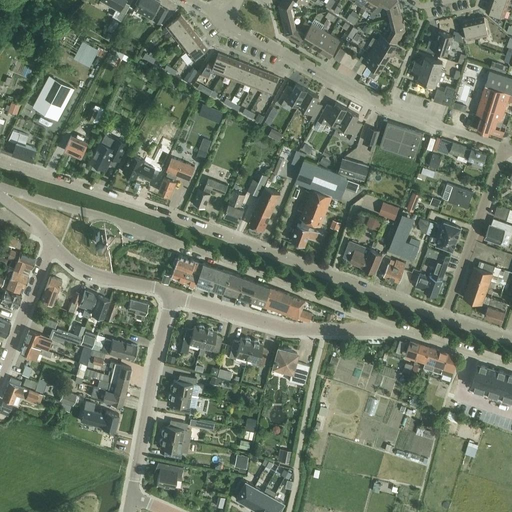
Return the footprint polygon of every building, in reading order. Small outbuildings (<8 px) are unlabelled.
[(120,20),(129,4),(124,1),(124,0),(102,0),(116,8),(112,15),(120,20)] [(160,23),(168,9),(162,6),(161,7),(158,6),(160,2),(157,0),(139,0),(134,9),(160,23)] [(279,8),(282,19),(293,17),(290,6),(293,0),(280,0),(281,1),(280,8),(279,8)] [(366,0),(363,6),(372,11),(373,10),(379,0),(378,0),(366,0)] [(388,6),(390,18),(402,15),(399,3),(398,3),(395,0),(378,0),(379,0),(388,6)] [(489,0),(485,11),(503,17),(507,7),(489,0)] [(166,25),(173,34),(188,23),(181,14),(166,25)] [(393,29),(387,38),(397,44),(403,34),(402,33),(404,25),(402,15),(390,18),(393,29)] [(473,19),(477,37),(488,34),(483,16),(473,19)] [(300,43),(302,38),(305,33),(310,23),(305,20),(299,30),(295,27),(293,17),(282,19),(285,30),(286,30),(290,36),(290,37),(300,43)] [(113,19),(107,29),(113,32),(118,22),(113,19)] [(466,39),(477,37),(473,19),(462,21),(466,39)] [(302,38),(311,44),(321,28),(311,22),(310,23),(305,33),(302,38)] [(188,23),(173,34),(179,43),(194,31),(188,23)] [(365,25),(362,30),(368,33),(371,29),(365,25)] [(321,28),(311,44),(320,49),(330,33),(321,28)] [(194,31),(179,43),(186,51),(201,40),(194,31)] [(447,54),(453,35),(439,31),(436,42),(433,50),(447,54)] [(330,33),(320,49),(330,55),(340,39),(330,33)] [(370,41),(391,53),(397,44),(387,38),(381,34),(377,39),(373,36),(370,41)] [(82,40),(74,57),(90,65),(99,49),(82,40)] [(201,40),(186,51),(193,60),(207,48),(201,40)] [(430,40),(427,49),(433,51),(433,50),(436,42),(430,40)] [(373,46),(369,53),(385,62),(391,53),(370,41),(369,44),(373,46)] [(333,58),(340,62),(346,52),(340,48),(333,58)] [(156,58),(146,52),(143,57),(153,62),(156,58)] [(208,61),(199,75),(207,78),(211,70),(221,74),(228,57),(218,52),(213,63),(208,61)] [(346,52),(340,62),(346,66),(352,55),(346,52)] [(361,55),(359,59),(363,62),(364,62),(368,65),(373,68),(380,72),(385,62),(369,53),(366,58),(365,58),(361,55)] [(352,55),(346,66),(351,69),(357,59),(352,55)] [(414,65),(443,75),(445,71),(440,69),(442,62),(425,56),(423,63),(415,61),(414,65)] [(228,57),(221,74),(231,78),(238,61),(228,57)] [(357,59),(351,69),(357,72),(363,62),(359,59),(357,59)] [(490,67),(505,72),(508,66),(492,60),(490,67)] [(238,61),(231,78),(241,82),(248,65),(238,61)] [(363,62),(357,72),(361,75),(363,73),(368,65),(364,62),(363,62)] [(164,68),(174,74),(177,70),(167,64),(164,68)] [(248,65),(241,82),(251,86),(258,69),(248,65)] [(368,65),(363,73),(368,76),(373,68),(368,65)] [(442,79),(443,75),(414,65),(412,70),(420,73),(418,79),(435,85),(437,77),(442,79)] [(258,69),(251,86),(261,90),(268,73),(258,69)] [(511,93),(511,77),(490,70),(476,113),(481,115),(476,130),(487,134),(490,127),(494,128),(497,120),(500,121),(510,93),(511,93)] [(189,72),(185,78),(191,82),(195,75),(189,72)] [(268,73),(261,90),(271,94),(278,77),(268,73)] [(57,119),(74,88),(49,75),(33,106),(57,119)] [(155,77),(151,85),(158,88),(162,81),(155,77)] [(287,99),(299,105),(307,89),(296,83),(293,88),(287,85),(278,101),(284,104),(287,99)] [(447,85),(445,91),(453,94),(455,88),(447,85)] [(307,89),(299,105),(309,111),(306,116),(313,120),(322,104),(316,101),(319,96),(307,89)] [(437,89),(433,100),(441,103),(445,91),(437,89)] [(445,91),(441,103),(449,105),(453,94),(445,91)] [(232,100),(229,105),(238,110),(241,105),(232,100)] [(12,102),(9,111),(17,114),(20,105),(12,102)] [(324,123),(325,122),(336,128),(347,108),(336,102),(333,107),(326,104),(318,119),(324,123)] [(223,112),(203,103),(199,114),(219,122),(223,112)] [(92,106),(86,117),(93,121),(96,116),(99,110),(92,106)] [(255,114),(252,112),(244,108),(242,112),(253,118),(255,114)] [(347,108),(336,128),(347,134),(347,135),(353,139),(362,123),(356,120),(359,114),(347,108)] [(259,113),(255,119),(260,122),(264,116),(259,113)] [(423,132),(387,120),(379,146),(415,157),(423,132)] [(69,125),(58,145),(65,148),(64,150),(81,158),(88,142),(87,141),(90,134),(75,127),(75,128),(69,125)] [(379,130),(369,127),(364,140),(369,142),(367,148),(373,149),(379,130)] [(268,135),(279,140),(282,133),(271,128),(268,135)] [(32,159),(36,148),(25,144),(28,135),(12,129),(9,139),(17,142),(13,153),(32,159)] [(105,169),(109,161),(108,161),(110,156),(118,160),(126,143),(115,137),(114,139),(104,134),(100,142),(99,141),(89,161),(105,169)] [(255,136),(253,142),(258,145),(261,139),(255,136)] [(441,137),(437,150),(448,154),(449,151),(458,154),(457,158),(466,162),(467,159),(472,161),(473,160),(482,163),(486,154),(486,153),(471,148),(470,149),(465,147),(466,146),(441,137)] [(305,143),(302,149),(309,153),(312,147),(305,143)] [(127,160),(122,171),(136,177),(137,174),(148,180),(151,174),(156,176),(168,152),(160,149),(154,162),(145,158),(144,160),(130,154),(128,159),(127,158),(127,160)] [(200,150),(197,158),(205,161),(208,153),(200,150)] [(295,181),(312,187),(332,194),(340,197),(347,179),(341,173),(303,160),(305,155),(295,151),(291,164),(301,167),(295,181)] [(432,156),(428,166),(435,169),(439,158),(432,156)] [(189,179),(194,166),(172,157),(167,170),(168,170),(166,176),(164,176),(158,191),(170,195),(176,180),(175,180),(177,174),(189,179)] [(338,171),(353,176),(357,162),(342,158),(338,171)] [(357,162),(353,176),(364,179),(368,166),(357,162)] [(276,166),(273,174),(275,175),(277,176),(281,168),(276,166)] [(421,172),(433,177),(435,170),(423,166),(421,172)] [(253,178),(247,190),(253,193),(259,195),(268,175),(262,172),(259,181),(253,178)] [(211,188),(217,191),(224,194),(228,185),(221,182),(208,177),(205,186),(203,190),(198,188),(193,203),(205,207),(210,193),(209,193),(211,188)] [(347,179),(344,187),(356,191),(359,183),(347,179)] [(447,183),(442,197),(448,199),(448,200),(468,207),(473,191),(453,184),(453,185),(447,183)] [(263,230),(280,193),(264,186),(248,223),(263,230)] [(298,223),(291,239),(305,245),(308,236),(315,238),(318,231),(308,227),(311,221),(320,224),(332,194),(312,187),(310,191),(305,189),(298,209),(303,211),(300,217),(303,218),(301,224),(298,223)] [(240,207),(245,194),(234,190),(224,215),(240,221),(244,209),(240,207)] [(413,211),(420,194),(413,192),(406,209),(413,211)] [(432,197),(430,202),(438,206),(440,200),(432,197)] [(384,201),(379,213),(394,220),(399,207),(384,201)] [(507,213),(508,208),(497,204),(495,210),(507,213)] [(494,215),(505,219),(507,213),(495,210),(494,215)] [(403,213),(388,249),(407,256),(414,259),(415,256),(418,247),(404,242),(414,218),(403,213)] [(370,214),(366,224),(378,229),(382,219),(370,214)] [(489,223),(484,238),(500,243),(508,246),(511,233),(511,223),(493,217),(491,224),(489,223)] [(334,220),(331,227),(337,230),(340,222),(334,220)] [(436,244),(452,250),(461,227),(444,221),(436,244)] [(106,246),(107,246),(108,245),(108,244),(109,243),(110,243),(110,242),(110,241),(111,239),(111,238),(110,237),(110,236),(110,235),(109,234),(108,234),(108,233),(107,232),(106,232),(105,231),(104,231),(103,231),(101,231),(100,232),(99,232),(99,233),(98,233),(97,234),(96,235),(96,236),(95,237),(95,238),(95,239),(95,240),(95,241),(96,242),(96,243),(97,244),(98,245),(99,245),(99,246),(100,246),(102,247),(103,247),(104,247),(105,246),(106,246)] [(7,235),(3,244),(10,247),(14,237),(7,235)] [(350,240),(344,257),(351,260),(350,261),(363,266),(369,251),(370,249),(370,248),(350,240)] [(425,254),(431,257),(438,259),(447,262),(450,255),(428,247),(425,254)] [(23,265),(31,268),(35,258),(19,252),(10,249),(7,256),(11,258),(8,265),(21,270),(23,265)] [(369,251),(363,266),(363,267),(376,272),(383,254),(371,249),(370,249),(369,251)] [(172,276),(196,284),(204,263),(179,254),(172,276)] [(403,268),(406,263),(396,259),(394,264),(389,262),(384,275),(399,281),(404,268),(403,268)] [(441,280),(447,262),(438,259),(434,272),(433,277),(430,276),(420,273),(416,286),(425,289),(424,291),(437,295),(442,280),(441,280)] [(474,265),(463,297),(487,305),(484,315),(502,322),(506,310),(504,309),(507,302),(485,294),(490,279),(501,283),(501,282),(505,284),(509,271),(485,262),(480,261),(477,267),(474,265)] [(204,263),(196,284),(197,284),(198,281),(210,285),(217,267),(204,263)] [(217,267),(210,285),(224,290),(230,271),(217,267)] [(12,269),(6,286),(22,292),(24,287),(28,275),(12,269)] [(225,288),(237,292),(243,276),(230,272),(225,288)] [(163,273),(160,281),(167,284),(170,275),(163,273)] [(49,275),(44,291),(40,300),(52,304),(61,280),(49,275)] [(243,276),(237,292),(251,297),(257,281),(243,276)] [(257,281),(251,297),(264,302),(270,286),(257,281)] [(0,299),(17,306),(21,294),(0,286),(0,285),(0,290),(3,291),(0,299)] [(301,309),(305,300),(270,286),(264,303),(309,321),(312,313),(301,309)] [(96,294),(84,290),(79,306),(84,308),(81,315),(88,317),(96,294)] [(71,300),(67,310),(74,312),(77,303),(80,294),(74,292),(71,300)] [(102,318),(109,299),(98,295),(91,314),(102,318)] [(143,320),(147,303),(129,298),(127,309),(135,311),(133,317),(143,320)] [(111,321),(118,302),(111,300),(104,319),(111,321)] [(45,317),(43,323),(55,327),(57,321),(45,317)] [(72,317),(67,331),(72,333),(77,319),(72,317)] [(0,319),(0,334),(5,337),(10,323),(0,319)] [(77,323),(73,333),(81,336),(85,326),(77,323)] [(189,343),(200,346),(205,327),(204,327),(202,325),(200,324),(197,325),(194,324),(192,329),(186,327),(180,351),(187,352),(189,343)] [(205,327),(200,346),(198,354),(202,355),(204,347),(210,349),(218,351),(222,337),(215,335),(216,331),(213,330),(211,327),(208,326),(206,328),(205,327)] [(28,329),(24,341),(46,349),(48,345),(50,338),(45,336),(28,329)] [(79,344),(81,336),(73,333),(72,333),(67,331),(65,339),(79,344)] [(102,351),(108,352),(133,359),(136,345),(112,338),(96,334),(92,348),(102,352),(102,351)] [(235,356),(246,358),(251,340),(250,340),(249,337),(246,336),(243,338),(240,337),(239,341),(233,340),(228,356),(235,358),(235,356)] [(251,340),(246,358),(257,361),(256,364),(263,366),(267,349),(261,347),(262,343),(259,342),(257,340),(255,339),(252,340),(251,340)] [(402,352),(406,341),(400,339),(396,350),(402,352)] [(410,340),(405,354),(411,356),(410,358),(414,359),(415,358),(420,343),(410,340)] [(24,341),(20,352),(35,358),(37,352),(49,357),(51,352),(46,349),(24,341)] [(413,364),(411,370),(417,372),(421,359),(425,360),(429,346),(420,343),(415,358),(414,359),(413,364)] [(83,354),(88,356),(91,348),(86,346),(83,354)] [(425,359),(423,365),(429,367),(427,371),(431,372),(433,366),(439,349),(429,346),(425,359)] [(277,347),(272,366),(290,372),(288,380),(303,385),(308,365),(294,361),(296,353),(291,351),(291,349),(283,347),(283,349),(277,347)] [(91,348),(88,356),(89,356),(87,361),(91,363),(101,365),(103,358),(103,359),(105,353),(91,349),(91,348)] [(431,372),(430,375),(440,378),(442,371),(448,352),(439,349),(433,366),(431,372)] [(442,371),(440,378),(450,381),(452,374),(454,368),(458,355),(448,352),(442,371)] [(332,357),(329,364),(336,366),(338,359),(332,357)] [(80,362),(76,375),(78,376),(82,377),(86,364),(80,362)] [(113,367),(112,372),(128,376),(131,367),(110,362),(109,366),(113,367)] [(405,362),(403,370),(410,372),(411,369),(411,370),(413,364),(405,362)] [(25,365),(22,374),(26,376),(28,377),(31,367),(25,365)] [(482,365),(475,388),(502,397),(509,374),(482,365)] [(84,374),(92,376),(109,381),(126,385),(128,376),(112,372),(109,371),(108,374),(86,368),(84,374)] [(219,369),(217,376),(230,379),(231,372),(219,369)] [(170,384),(169,387),(171,390),(171,391),(190,394),(197,396),(199,385),(195,384),(196,377),(179,374),(178,380),(173,379),(173,383),(170,384)] [(511,374),(509,374),(502,397),(511,400),(511,374)] [(108,386),(107,390),(123,394),(126,385),(109,381),(92,376),(90,383),(104,387),(105,385),(108,386)] [(34,388),(36,382),(25,378),(23,384),(34,388)] [(8,381),(2,398),(12,402),(16,394),(20,396),(35,402),(38,393),(29,389),(8,381)] [(123,394),(107,390),(93,386),(91,396),(121,404),(123,394)] [(63,389),(59,400),(72,404),(76,394),(63,389)] [(168,393),(168,396),(169,399),(169,402),(173,403),(172,409),(189,412),(190,406),(195,407),(197,396),(190,394),(171,391),(168,393)] [(75,397),(72,405),(84,408),(83,410),(80,420),(101,425),(101,426),(114,430),(118,414),(105,410),(104,414),(92,410),(94,403),(85,400),(79,399),(75,397)] [(3,401),(0,407),(10,410),(12,404),(3,401)] [(62,401),(60,406),(70,409),(71,405),(62,401)] [(319,408),(316,416),(324,418),(326,410),(319,408)] [(449,409),(446,417),(458,422),(461,414),(449,409)] [(189,424),(200,426),(201,420),(190,418),(189,424)] [(247,418),(245,428),(255,430),(257,419),(247,418)] [(162,435),(162,436),(189,441),(191,430),(186,429),(187,422),(170,419),(169,425),(165,424),(164,428),(161,429),(161,432),(162,435)] [(246,430),(244,437),(251,439),(253,431),(246,430)] [(163,454),(180,458),(181,451),(187,452),(189,441),(162,436),(162,437),(160,438),(159,441),(161,444),(160,447),(164,448),(163,454)] [(241,439),(239,447),(249,449),(251,441),(241,439)] [(468,445),(465,453),(471,455),(474,447),(468,445)] [(289,462),(291,452),(284,451),(282,461),(289,462)] [(243,454),(241,467),(247,468),(249,456),(243,454)] [(156,483),(174,487),(175,478),(180,479),(183,466),(157,461),(156,468),(159,469),(156,483)] [(207,470),(206,478),(214,479),(215,471),(207,470)] [(240,477),(234,488),(238,490),(235,497),(245,502),(254,485),(240,477)] [(254,485),(245,502),(254,507),(264,491),(263,490),(254,485)] [(264,491),(254,507),(262,511),(263,511),(273,496),(276,492),(266,486),(263,490),(264,491)] [(273,496),(263,511),(276,511),(283,501),(273,496)]
